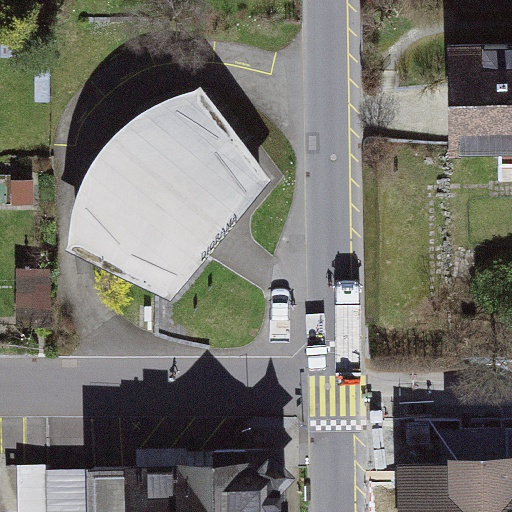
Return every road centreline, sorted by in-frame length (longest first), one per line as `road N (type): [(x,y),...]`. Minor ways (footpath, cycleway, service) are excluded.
road 1 (residential): [(332,407),(326,0)]
road 2 (residential): [(0,396),(284,393),(332,407)]
road 3 (residential): [(511,404),(332,407)]
